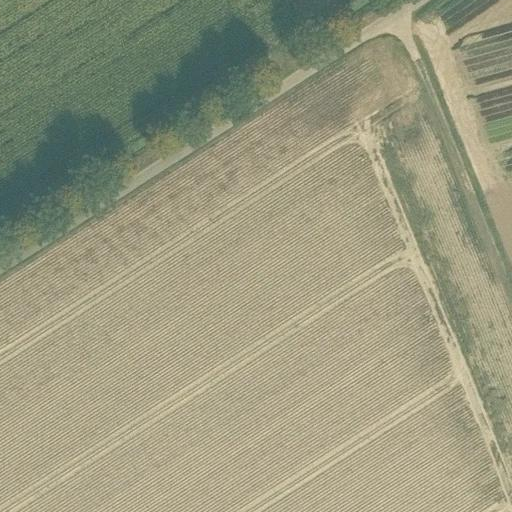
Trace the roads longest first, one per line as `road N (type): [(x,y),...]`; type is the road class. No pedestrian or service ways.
road 1 (unclassified): [(419,0),(0,267)]
road 2 (track): [(397,13),(511,297)]
